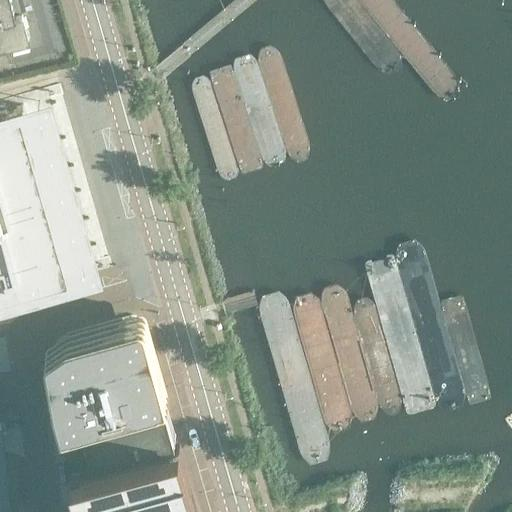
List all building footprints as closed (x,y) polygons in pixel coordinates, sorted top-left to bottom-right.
[(0,0),(0,20),(15,16),(14,13),(10,0),(0,0)] [(29,39),(22,15),(21,15),(15,16),(0,20),(0,53),(27,46),(26,41),(28,40),(28,39),(29,39)] [(8,287),(0,289),(0,297),(10,295),(112,266),(109,255),(96,259),(73,178),(50,98),(62,94),(59,83),(0,99),(0,109),(22,104),(44,179),(46,179),(45,176),(55,173),(58,183),(61,192),(51,195),(50,193),(48,194),(70,269),(8,287)] [(0,289),(8,287),(70,269),(48,194),(50,193),(51,195),(61,192),(58,183),(55,173),(45,176),(46,179),(44,179),(22,104),(0,109),(0,289)] [(147,395),(158,392),(159,392),(159,394),(168,391),(147,315),(146,312),(143,309),(140,309),(138,309),(71,328),(68,328),(64,330),(48,342),(46,345),(46,349),(54,396),(61,421),(70,418),(70,417),(74,415),(72,409),(70,402),(66,403),(66,402),(65,402),(62,393),(57,394),(47,348),(47,347),(47,346),(47,345),(48,344),(49,343),(65,332),(66,331),(67,331),(68,330),(69,330),(70,330),(139,311),(139,310),(140,310),(141,310),(141,311),(142,311),(143,311),(144,312),(145,313),(145,314),(145,315),(158,366),(151,368),(155,382),(144,385),(146,390),(147,395)] [(62,393),(65,402),(66,402),(86,396),(84,388),(64,393),(63,392),(56,345),(56,343),(57,341),(59,339),(66,334),(68,333),(71,332),(121,318),(124,318),(125,319),(127,321),(139,368),(150,365),(151,368),(158,366),(145,315),(145,314),(145,313),(144,312),(143,311),(142,311),(141,311),(141,310),(140,310),(139,310),(139,311),(70,330),(69,330),(68,330),(67,331),(66,331),(65,332),(49,343),(48,344),(47,345),(47,346),(47,347),(47,348),(57,394),(62,393)] [(63,392),(64,393),(84,388),(86,396),(66,402),(66,403),(70,402),(72,409),(74,415),(70,417),(70,418),(159,394),(159,392),(158,392),(147,395),(146,390),(144,385),(155,382),(151,368),(150,365),(139,368),(127,321),(125,319),(124,318),(121,318),(71,332),(68,333),(66,334),(59,339),(57,341),(56,343),(56,345),(63,392)] [(171,433),(175,432),(164,394),(160,395),(161,396),(160,397),(170,432),(171,432),(171,433)] [(170,432),(160,397),(161,396),(160,395),(86,416),(87,417),(97,452),(97,453),(97,454),(171,433),(171,432),(170,432)] [(92,455),(97,454),(97,453),(97,452),(87,417),(86,416),(82,417),(92,455)] [(0,417),(0,511),(9,511),(4,453),(1,424),(1,419),(1,418),(0,417)] [(172,436),(171,434),(79,459),(80,461),(93,511),(201,511),(192,476),(183,479),(172,436)]
